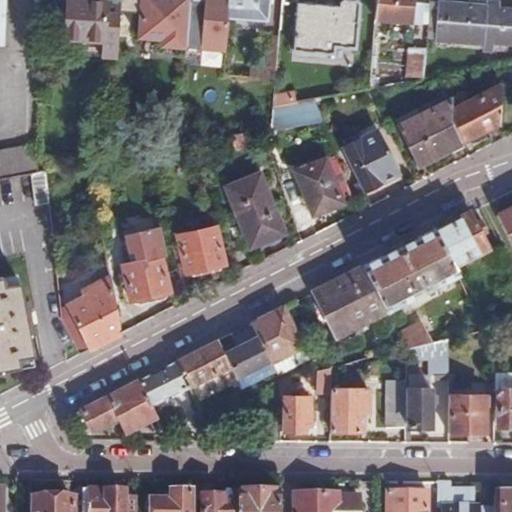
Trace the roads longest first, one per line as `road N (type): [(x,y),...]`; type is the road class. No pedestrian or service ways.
road 1 (unclassified): [(25,407),(470,180),(511,167)]
road 2 (unclassified): [(511,466),(69,463),(45,451),(25,407)]
